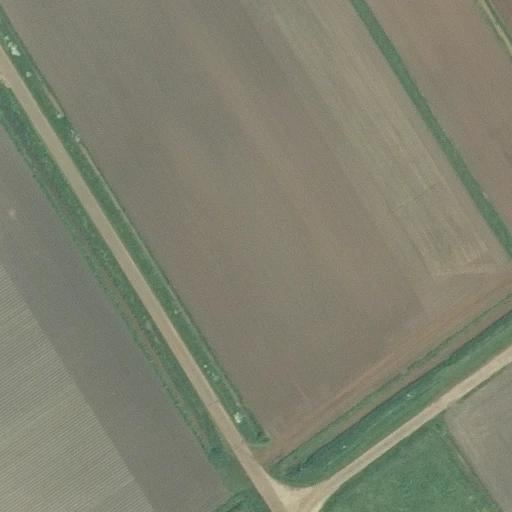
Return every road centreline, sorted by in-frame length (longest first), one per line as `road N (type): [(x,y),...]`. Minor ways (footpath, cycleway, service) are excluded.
road 1 (unclassified): [(278,511),(0,60)]
road 2 (track): [(292,511),(511,354)]
